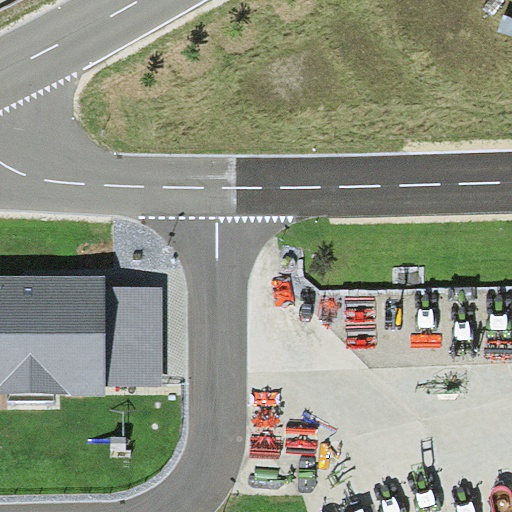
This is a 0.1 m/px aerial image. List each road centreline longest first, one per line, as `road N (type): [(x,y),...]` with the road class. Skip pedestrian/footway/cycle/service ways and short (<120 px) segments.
road 1 (residential): [(217,186),(216,443),(197,487),(166,511)]
road 2 (tertiary): [(511,180),(217,186)]
road 3 (tertiary): [(217,186),(64,182),(0,160)]
road 4 (secondary): [(135,0),(0,73)]
